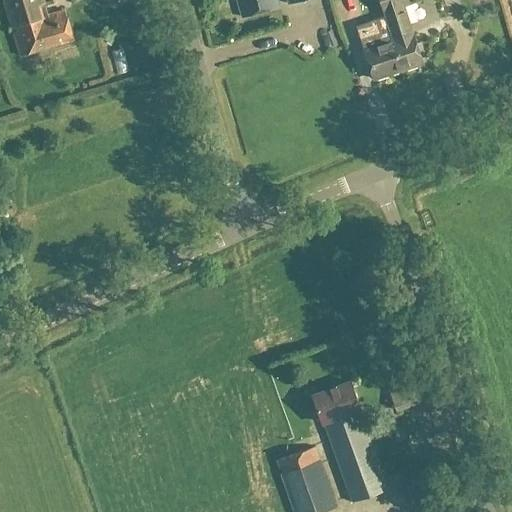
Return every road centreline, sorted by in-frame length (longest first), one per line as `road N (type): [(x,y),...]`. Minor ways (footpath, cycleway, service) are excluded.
road 1 (unclassified): [(503,511),(375,175)]
road 2 (unclassified): [(0,344),(243,231)]
road 3 (unclassified): [(243,231),(178,0)]
road 4 (unclassified): [(375,175),(511,118)]
road 5 (unclassified): [(243,231),(375,175)]
